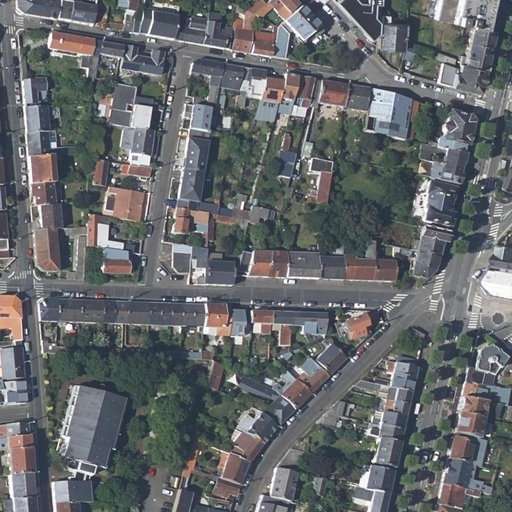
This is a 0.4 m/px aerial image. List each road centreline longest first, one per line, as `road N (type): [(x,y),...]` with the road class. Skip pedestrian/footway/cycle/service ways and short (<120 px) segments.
road 1 (residential): [(413,309),(387,301),(144,293)]
road 2 (residential): [(6,19),(26,288)]
road 3 (residential): [(243,511),(278,442),(413,309)]
road 4 (residential): [(144,293),(183,53)]
road 5 (primary): [(455,303),(407,511)]
road 6 (residential): [(183,53),(389,86)]
road 7 (residential): [(6,19),(183,53)]
road 8 (residential): [(26,288),(34,413)]
